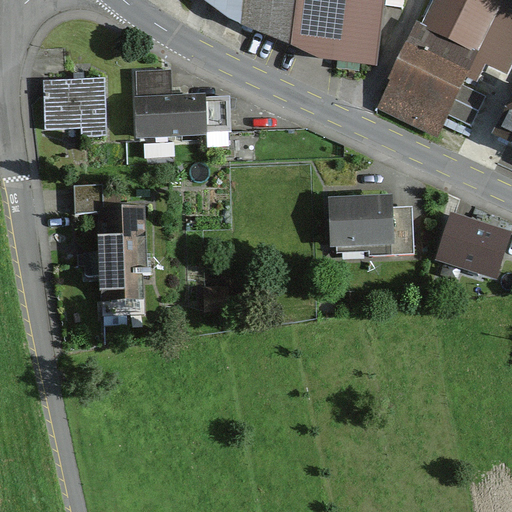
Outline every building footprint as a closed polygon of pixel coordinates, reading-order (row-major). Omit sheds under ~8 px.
[(187,0),(234,29),(303,67),(366,73),(392,25),(394,0),(187,0)] [(503,0),(434,0),(418,34),(475,63),(503,0)] [(475,63),(418,34),(378,112),(434,141),(475,63)] [(165,78),(132,79),(133,143),(229,140),(228,106),(166,108),(165,78)] [(98,86),(38,89),(40,135),(70,134),(70,143),(101,142),(98,86)] [(511,88),(487,139),(511,151),(511,88)] [(109,195),(73,196),(74,219),(94,219),(96,312),(141,311),(139,215),(109,215),(109,195)] [(394,204),(323,208),(326,256),(397,252),(394,204)] [(511,246),(458,223),(442,261),(495,284),(511,246)]
